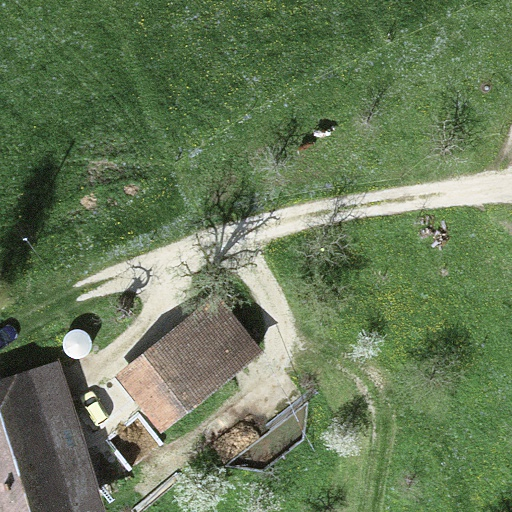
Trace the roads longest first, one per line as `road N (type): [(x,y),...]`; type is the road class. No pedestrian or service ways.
road 1 (track): [(511,184),(457,187),(221,234),(53,304)]
road 2 (track): [(221,234),(269,299),(277,345),(255,402)]
road 3 (track): [(150,260),(156,297),(141,331),(79,371)]
